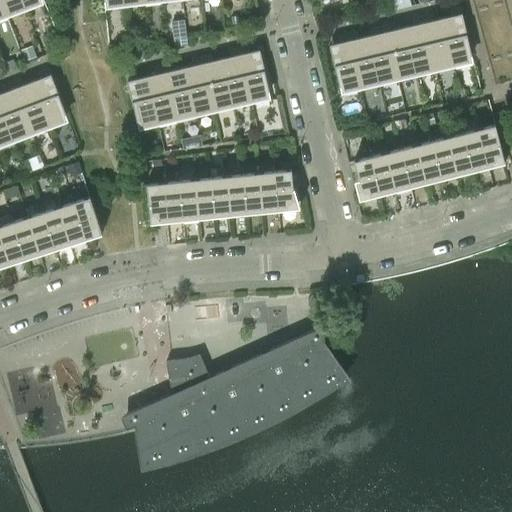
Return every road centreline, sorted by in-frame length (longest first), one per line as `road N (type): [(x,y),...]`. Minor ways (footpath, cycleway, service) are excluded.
road 1 (residential): [(342,256),(137,275),(0,315)]
road 2 (residential): [(342,256),(281,0)]
road 3 (residential): [(511,211),(342,256)]
